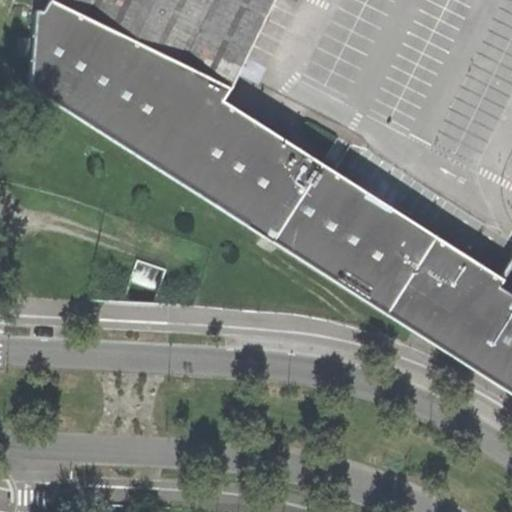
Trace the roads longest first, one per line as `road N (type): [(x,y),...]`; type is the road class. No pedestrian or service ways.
road 1 (primary): [(511,453),(399,393),(312,368),(0,352)]
road 2 (primary): [(38,446),(308,468),(415,511)]
